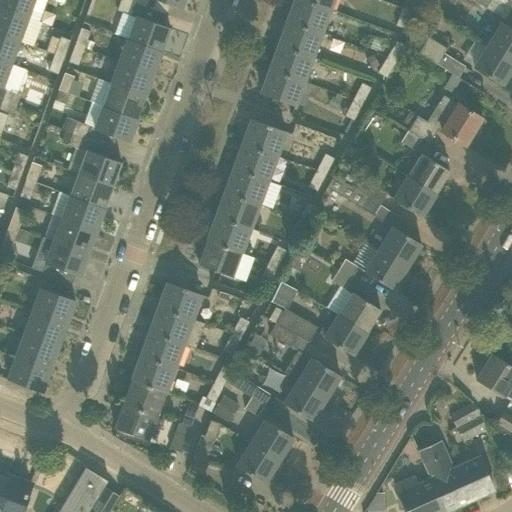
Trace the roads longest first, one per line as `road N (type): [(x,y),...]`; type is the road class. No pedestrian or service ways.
road 1 (residential): [(60,425),(217,0)]
road 2 (secondary): [(335,511),(511,224)]
road 3 (residential): [(198,511),(60,425)]
